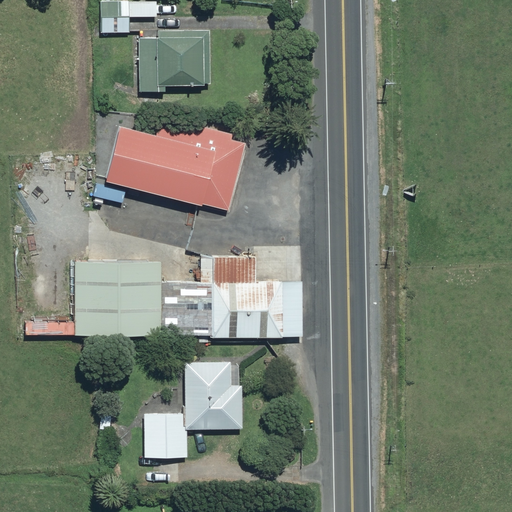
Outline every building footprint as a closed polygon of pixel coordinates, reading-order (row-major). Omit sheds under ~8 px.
[(125,33),(126,18),(153,19),(153,4),(119,4),(100,3),(99,32),(125,33)] [(206,33),(155,34),(155,40),(136,41),(137,92),(154,92),(154,86),(206,86),(206,33)] [(245,140),(158,118),(153,137),(115,127),(101,182),(124,188),(226,214),(245,140)] [(35,210),(32,182),(17,183),(20,211),(35,210)] [(217,353),(253,353),(254,338),(297,339),(298,284),(299,247),(253,246),(253,256),(198,255),(198,284),(162,283),(161,327),(188,327),(188,336),(217,336),(217,353)] [(148,263),(73,263),(73,323),(84,323),(84,335),(148,335),(148,263)] [(228,362),(182,363),(183,413),(142,414),(142,458),(185,458),(184,429),(240,428),(239,386),(228,386),(228,362)]
